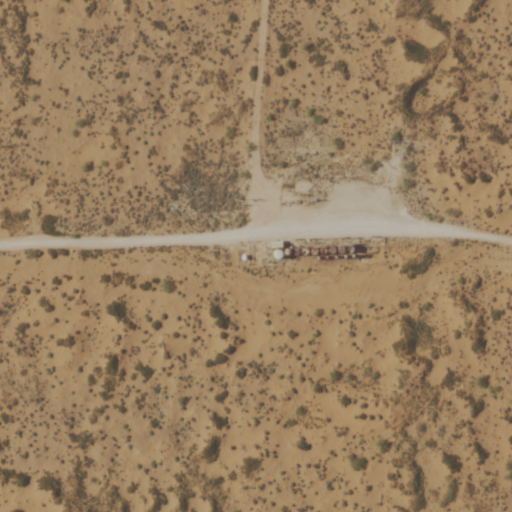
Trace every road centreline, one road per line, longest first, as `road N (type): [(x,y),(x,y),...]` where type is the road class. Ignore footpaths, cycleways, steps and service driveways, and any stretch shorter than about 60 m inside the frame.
road 1 (residential): [(511,248),(413,230),(251,247),(0,249)]
road 2 (residential): [(261,246),(255,170),(265,0)]
